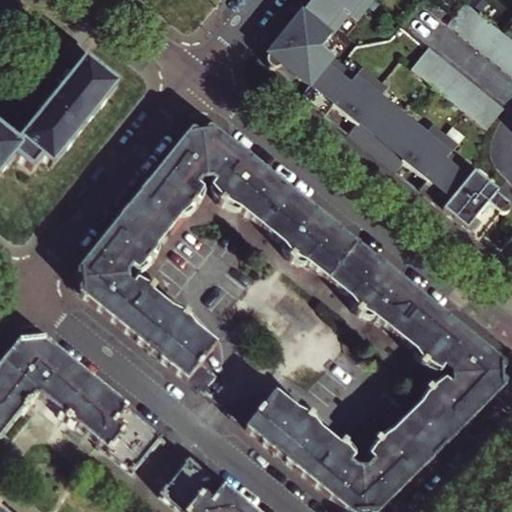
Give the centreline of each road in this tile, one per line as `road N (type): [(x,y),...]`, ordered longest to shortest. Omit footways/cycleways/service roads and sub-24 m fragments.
road 1 (residential): [(511,329),(195,77)]
road 2 (residential): [(23,290),(293,511)]
road 3 (residential): [(195,77),(23,290)]
road 4 (unknown): [(110,8),(31,110)]
road 5 (primary): [(511,422),(420,511)]
road 6 (residential): [(195,77),(99,0)]
